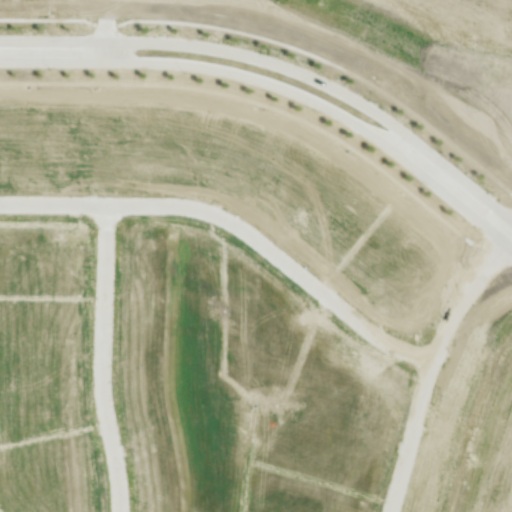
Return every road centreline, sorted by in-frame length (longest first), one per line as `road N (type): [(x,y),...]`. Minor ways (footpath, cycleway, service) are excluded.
road 1 (tertiary): [(0,58),(184,63),(273,82),(375,136),(511,246)]
road 2 (tertiary): [(511,221),(402,129),(294,67),(222,46),(0,39)]
road 3 (residential): [(431,362),(377,336),(217,213),(170,204),(0,201)]
road 4 (residential): [(107,203),(104,383),(122,511)]
road 5 (residential): [(511,235),(454,314),(431,362),(388,511)]
